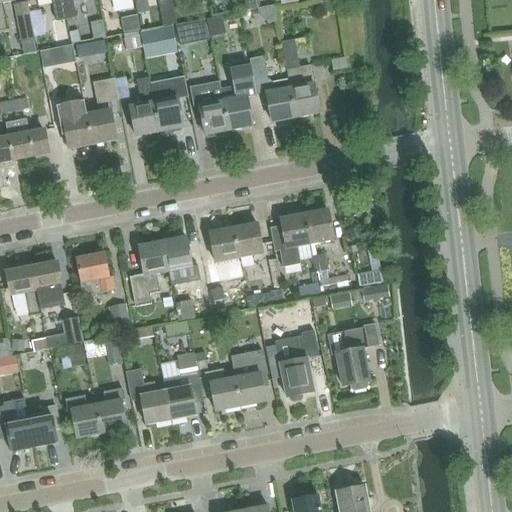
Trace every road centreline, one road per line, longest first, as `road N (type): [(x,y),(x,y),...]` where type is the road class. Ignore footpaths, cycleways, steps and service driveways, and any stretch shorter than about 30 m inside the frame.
road 1 (residential): [(0,509),(481,416)]
road 2 (residential): [(0,229),(450,146)]
road 3 (tertiary): [(481,416),(450,146)]
road 4 (tertiary): [(450,146),(437,0)]
